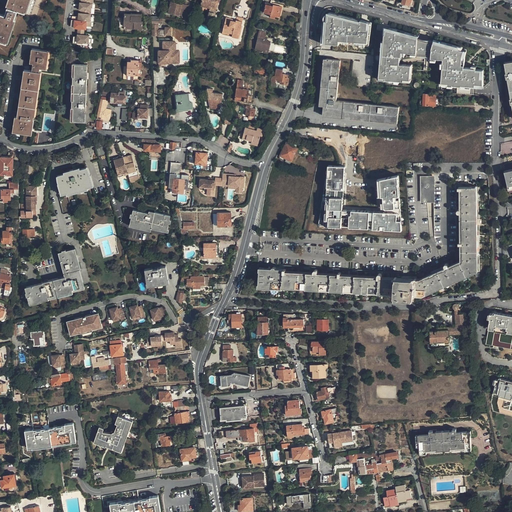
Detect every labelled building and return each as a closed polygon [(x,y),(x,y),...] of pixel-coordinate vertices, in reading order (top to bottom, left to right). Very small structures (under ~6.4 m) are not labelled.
[(0,41),(6,43),(17,11),(25,13),(29,0),(9,0),(4,15),(0,13),(0,41)] [(203,0),(202,6),(211,8),(210,11),(217,12),(219,3),(217,2),(217,0),(203,0)] [(81,12),(91,13),(91,10),(91,7),(93,7),(95,7),(95,3),(83,2),(82,1),(81,6),(82,6),(82,9),(81,12)] [(172,1),(170,1),(167,13),(181,17),(181,18),(187,19),(190,6),(181,4),(172,1)] [(266,13),(273,15),(273,19),(276,19),(277,17),(281,18),(282,7),(275,5),(274,7),(267,5),(266,13)] [(90,21),(93,21),(94,16),(92,16),(91,16),(91,13),(81,12),(81,16),(80,16),(73,15),(73,19),(90,21)] [(325,38),(325,44),(332,44),(332,43),(340,44),(340,43),(340,41),(360,43),(360,45),(368,46),(370,25),(368,25),(369,22),(368,21),(362,20),(362,21),(353,20),(354,18),(350,16),(349,18),(340,17),(340,14),(333,12),(331,12),(329,12),(327,14),(327,15),(327,20),(325,20),(324,24),(326,24),(325,34),(323,33),(323,38),(325,38)] [(125,13),(124,28),(142,29),(143,21),(141,21),(141,14),(125,13)] [(243,23),(244,19),(238,17),(237,22),(232,21),(233,19),(227,18),(224,31),(233,33),(233,37),(241,38),(243,29),(241,29),(242,23),(243,23)] [(90,21),(73,19),(72,25),(76,26),(78,26),(78,27),(79,28),(85,28),(86,26),(88,26),(90,26),(90,21)] [(390,25),(378,22),(377,30),(385,30),(385,34),(384,33),(382,62),(380,62),(379,77),(386,77),(386,79),(411,80),(412,64),(400,63),(401,55),(402,55),(402,50),(418,52),(419,37),(419,35),(394,28),(389,28),(390,25)] [(152,26),(152,34),(158,34),(158,35),(162,35),(162,34),(165,34),(170,34),(170,27),(165,27),(165,30),(158,30),(159,26),(152,26)] [(85,34),(79,34),(79,37),(76,36),(75,43),(78,43),(78,41),(85,42),(90,42),(90,37),(90,35),(85,34)] [(271,36),(264,35),(261,51),(266,52),(266,53),(272,54),(272,52),(276,52),(277,43),(270,41),(271,36)] [(434,42),(423,39),(423,40),(419,40),(418,52),(417,54),(432,55),(432,48),(434,42)] [(463,56),(464,50),(462,49),(459,48),(459,46),(458,46),(434,39),(433,41),(434,42),(432,48),(432,55),(432,57),(444,58),(443,62),(444,62),(444,67),(443,67),(442,80),(442,82),(448,82),(448,83),(453,84),(457,85),(471,86),(475,86),(476,83),(483,83),(483,69),(476,68),(477,66),(471,65),(471,67),(467,67),(467,70),(464,69),(464,64),(462,64),(462,60),(465,60),(465,56),(463,56)] [(163,51),(158,51),(158,63),(175,63),(175,51),(175,42),(169,42),(168,51),(163,51)] [(12,129),(32,133),(34,119),(33,119),(40,72),(38,72),(38,69),(44,70),(47,52),(32,49),(30,63),(33,64),(31,71),(24,70),(16,116),(14,115),(12,129)] [(135,75),(139,75),(139,73),(140,61),(140,60),(129,58),(127,78),(134,79),(133,84),(139,85),(140,80),(135,79),(135,75)] [(397,107),(336,100),(340,60),(325,59),(320,106),(323,107),(322,113),(396,121),(397,107)] [(88,66),(75,65),(75,78),(73,78),(73,86),(75,86),(74,102),(72,102),(72,110),(73,110),(73,122),(86,123),(88,66)] [(255,67),(254,72),(270,75),(271,70),(255,67)] [(288,75),(282,74),(281,76),(277,75),(276,80),(281,81),(280,84),(289,85),(289,80),(288,79),(288,75)] [(237,80),(234,100),(247,102),(247,101),(250,102),(252,91),(242,89),(243,81),(237,80)] [(220,100),(221,100),(222,94),(212,92),(213,88),(207,87),(207,92),(207,98),(220,100)] [(111,103),(126,101),(126,97),(128,97),(128,93),(126,94),(125,90),(112,92),(113,97),(111,97),(111,103)] [(177,95),(178,108),(183,107),(183,109),(189,109),(193,108),(193,103),(190,103),(189,94),(177,95)] [(429,106),(437,106),(437,94),(430,94),(425,94),(424,106),(429,106)] [(219,107),(220,100),(207,98),(208,105),(219,107)] [(101,100),(99,116),(104,117),(104,119),(111,120),(112,113),(107,112),(107,110),(108,101),(101,100)] [(254,118),(255,110),(250,109),(250,107),(245,106),(245,108),(246,108),(245,116),(248,117),(254,118)] [(133,114),(133,120),(137,120),(137,119),(148,119),(148,110),(138,110),(133,114)] [(242,138),(242,139),(251,142),(251,144),(257,146),(260,136),(262,137),(264,130),(257,128),(256,131),(247,128),(245,128),(244,132),(242,138)] [(145,150),(149,150),(149,151),(160,152),(161,145),(157,145),(157,141),(143,140),(143,144),(145,144),(145,150)] [(291,161),(297,149),(293,147),(286,144),(280,156),(291,161)] [(197,153),(195,164),(207,166),(208,154),(197,153)] [(132,156),(124,158),(128,174),(128,176),(130,184),(141,181),(137,171),(132,156)] [(291,161),(280,156),(278,159),(290,164),(291,161)] [(1,157),(1,173),(6,173),(6,174),(14,174),(13,158),(7,158),(7,157),(1,157)] [(128,174),(124,158),(123,158),(113,161),(118,177),(128,174)] [(171,162),(168,187),(173,188),(172,192),(178,193),(184,193),(184,189),(188,189),(189,175),(184,175),(184,179),(181,179),(179,179),(181,163),(171,162)] [(327,169),(319,225),(342,226),(373,227),(373,228),(401,230),(399,199),(387,199),(386,195),(394,195),(394,185),(398,185),(398,175),(377,179),(378,196),(385,195),(386,197),(383,198),(383,200),(384,200),(384,202),(378,202),(379,211),(382,211),(382,214),(384,214),(384,217),(388,218),(388,219),(369,218),(369,211),(351,210),(351,212),(354,212),(354,217),(334,216),(335,205),(343,205),(344,187),(342,187),(341,189),(336,189),(337,177),(340,178),(340,174),(344,174),(345,166),(328,165),(328,169),(327,169)] [(94,185),(91,174),(90,174),(89,171),(88,167),(80,169),(80,167),(64,171),(64,173),(56,175),(57,180),(58,183),(58,184),(61,194),(67,193),(68,194),(88,189),(88,187),(94,185)] [(236,175),(223,173),(222,186),(227,187),(228,185),(235,185),(235,187),(236,187),(236,189),(235,192),(241,193),(242,188),(243,188),(244,177),(240,177),(240,178),(235,178),(235,176),(236,175)] [(344,187),(344,174),(340,174),(340,178),(337,177),(336,189),(341,189),(342,187),(344,187)] [(208,177),(200,177),(200,184),(208,185),(208,187),(207,193),(214,194),(215,183),(222,184),(223,176),(216,176),(215,178),(212,178),(208,177)] [(435,177),(422,177),(423,202),(436,202),(435,177)] [(399,199),(398,185),(394,185),(394,195),(386,195),(387,199),(399,199)] [(36,187),(26,187),(27,197),(26,197),(26,204),(21,204),(22,210),(21,210),(21,217),(36,216),(35,205),(36,204),(36,196),(37,196),(36,187)] [(477,187),(460,187),(461,261),(421,278),(260,269),(259,286),(395,294),(395,296),(416,297),(416,295),(424,295),(478,271),(477,187)] [(1,190),(2,198),(3,198),(4,200),(4,202),(8,202),(8,199),(11,199),(11,190),(10,190),(1,190)] [(351,210),(343,209),(343,206),(335,205),(334,216),(354,217),(354,212),(351,212),(351,210)] [(179,208),(175,208),(179,229),(194,229),(194,222),(181,222),(179,208)] [(155,215),(135,211),(132,226),(153,230),(153,228),(168,230),(171,215),(156,212),(155,215)] [(379,211),(369,211),(369,218),(388,219),(388,218),(384,217),(384,214),(382,214),(382,211),(379,211)] [(231,213),(217,213),(217,226),(223,226),(223,228),(228,228),(228,238),(232,238),(232,228),(230,228),(231,213)] [(12,247),(12,231),(13,231),(13,227),(6,227),(6,231),(1,231),(2,243),(6,243),(7,247),(12,247)] [(204,244),(203,258),(218,257),(218,244),(204,244)] [(29,300),(73,291),(72,288),(84,285),(80,268),(81,268),(76,248),(66,250),(66,249),(62,250),(62,251),(59,251),(65,276),(26,285),(29,300)] [(145,269),(147,282),(152,282),(152,283),(163,282),(163,281),(168,280),(166,266),(162,267),(162,268),(151,270),(151,268),(145,269)] [(0,284),(4,286),(3,291),(2,296),(7,298),(10,286),(8,285),(10,277),(5,275),(6,271),(1,270),(0,274),(0,284)] [(208,285),(208,277),(192,278),(192,280),(187,281),(187,286),(208,285)] [(136,305),(128,306),(131,318),(139,316),(139,318),(144,317),(141,308),(137,308),(137,306),(136,305)] [(118,308),(110,310),(113,321),(120,319),(121,322),(125,321),(123,311),(119,312),(118,310),(118,308)] [(159,318),(164,317),(162,310),(158,311),(157,309),(157,308),(149,310),(152,320),(159,318)] [(489,318),(490,319),(489,329),(486,344),(511,348),(511,315),(495,312),(495,314),(490,313),(489,318)] [(102,324),(99,314),(91,315),(90,316),(91,318),(88,319),(87,317),(86,317),(81,318),(75,319),(68,321),(71,332),(76,331),(76,330),(81,328),(82,332),(93,329),(92,326),(97,325),(97,326),(102,324)] [(245,314),(229,314),(230,321),(232,321),(232,327),(247,327),(245,314)] [(449,341),(449,334),(466,333),(465,326),(465,314),(456,315),(456,327),(442,328),(442,330),(430,330),(431,342),(449,341)] [(258,318),(258,332),(258,333),(258,334),(259,334),(260,334),(268,334),(269,318),(258,318)] [(318,320),(318,330),(322,330),(322,331),(329,331),(329,325),(326,325),(326,320),(318,320)] [(16,328),(15,328),(16,334),(24,333),(24,332),(28,331),(28,329),(31,328),(31,326),(16,328)] [(44,329),(31,332),(32,338),(34,338),(34,340),(35,345),(46,343),(44,329)] [(152,337),(153,344),(162,343),(170,342),(179,340),(178,336),(174,336),(174,333),(164,334),(164,336),(154,337),(152,337)] [(179,340),(170,342),(171,345),(175,345),(176,348),(183,347),(182,340),(179,340)] [(312,354),(326,354),(326,342),(312,342),(312,354)] [(83,343),(74,344),(75,348),(77,347),(78,352),(75,352),(70,353),(71,361),(79,360),(80,360),(80,359),(85,358),(84,353),(84,350),(83,343)] [(113,346),(111,346),(112,357),(123,355),(122,349),(122,344),(113,346)] [(227,357),(228,362),(237,362),(237,357),(234,357),(234,350),(231,350),(231,346),(223,346),(223,357),(227,357)] [(278,346),(268,346),(267,348),(266,349),(265,354),(270,354),(270,357),(276,357),(276,356),(276,355),(277,355),(278,355),(279,356),(278,346)] [(60,353),(52,354),(53,364),(60,363),(65,363),(64,356),(60,356),(60,353)] [(149,361),(150,369),(153,369),(154,374),(154,375),(167,373),(166,365),(160,366),(159,362),(161,362),(160,360),(149,361)] [(125,363),(123,364),(116,365),(118,377),(116,377),(117,385),(127,383),(125,372),(128,372),(126,363),(125,363)] [(292,380),(291,369),(285,369),(285,364),(277,365),(278,379),(278,380),(279,381),(280,381),(284,381),(284,384),(292,383),(292,380)] [(327,364),(311,365),(311,377),(328,377),(327,364)] [(52,386),(62,384),(61,382),(73,380),(72,373),(60,375),(60,374),(52,375),(52,378),(50,378),(51,383),(52,386)] [(231,376),(221,377),(222,387),(230,386),(231,383),(248,386),(250,376),(235,373),(234,374),(233,374),(232,374),(232,375),(231,376)] [(511,416),(511,382),(498,379),(497,381),(492,380),(491,385),(492,385),(490,393),(494,412),(511,416)] [(331,386),(321,388),(322,390),(315,392),(316,400),(325,398),(325,399),(332,398),(331,394),(335,393),(334,387),(331,388),(331,386)] [(159,391),(159,401),(171,400),(171,394),(169,394),(169,391),(159,391)] [(289,414),(302,413),(301,408),(300,408),(300,401),(297,401),(297,400),(288,401),(289,414)] [(473,410),(472,403),(459,406),(461,413),(473,410)] [(220,408),(221,420),(226,419),(226,421),(241,420),(241,418),(246,418),(245,406),(220,408)] [(326,424),(335,422),(333,414),(337,413),(336,408),(322,411),(323,417),(325,417),(326,424)] [(50,428),(50,427),(47,410),(32,413),(24,414),(25,421),(18,422),(20,432),(26,431),(28,446),(33,445),(33,447),(72,440),(72,438),(77,438),(74,422),(66,424),(66,426),(64,426),(63,426),(50,428)] [(175,423),(188,421),(187,412),(174,413),(175,423)] [(120,414),(117,421),(120,423),(116,434),(114,434),(113,435),(103,431),(105,426),(100,424),(94,440),(120,450),(132,419),(120,414)] [(302,423),(286,425),(287,436),(293,436),(293,434),(305,433),(305,428),(302,428),(302,423)] [(253,428),(218,431),(219,438),(241,436),(241,442),(255,441),(253,428)] [(421,447),(421,451),(427,451),(465,448),(472,448),(471,437),(468,437),(468,432),(458,433),(457,429),(454,429),(454,431),(454,434),(451,434),(438,435),(434,435),(434,432),(434,431),(430,431),(431,435),(420,436),(421,447)] [(328,434),(330,448),(343,446),(343,442),(354,441),(353,431),(328,434)] [(173,444),(171,434),(166,435),(157,437),(157,441),(158,441),(161,440),(162,446),(173,444)] [(308,446),(293,447),(294,457),(299,457),(299,458),(309,457),(313,457),(312,449),(308,449),(308,446)] [(182,460),(196,458),(195,447),(180,449),(182,460)] [(260,451),(250,452),(251,459),(252,459),(252,462),(262,461),(265,461),(264,456),(261,456),(260,451)] [(398,458),(397,453),(377,456),(377,461),(383,460),(383,462),(388,462),(389,470),(394,470),(393,459),(398,458)] [(360,473),(368,473),(366,465),(365,460),(365,458),(365,455),(365,454),(357,455),(357,454),(350,455),(351,461),(358,461),(360,473)] [(366,465),(368,473),(379,472),(378,463),(377,461),(377,456),(372,457),(365,458),(365,460),(372,459),(372,460),(372,464),(366,465)] [(379,472),(389,470),(388,462),(383,462),(378,463),(379,472)] [(308,468),(300,469),(301,481),(306,481),(305,479),(311,479),(311,478),(313,478),(313,472),(308,472),(308,468)] [(18,473),(0,476),(0,480),(1,480),(2,487),(20,484),(18,473)] [(254,476),(242,477),(243,488),(255,487),(254,484),(265,483),(264,473),(256,474),(256,476),(254,476)] [(405,485),(395,486),(396,489),(386,491),(387,496),(383,497),(385,505),(390,504),(390,505),(399,503),(398,501),(406,499),(406,498),(411,497),(410,489),(406,490),(405,485)] [(287,496),(288,504),(293,504),(293,502),(304,501),(304,503),(304,508),(311,508),(311,502),(310,494),(287,496)] [(118,502),(110,503),(111,511),(160,511),(160,510),(158,495),(149,497),(150,499),(147,499),(141,500),(142,500),(139,500),(134,501),(129,502),(127,503),(127,502),(121,503),(121,504),(119,504),(118,502)] [(242,511),(254,511),(253,498),(241,499),(242,511)]
